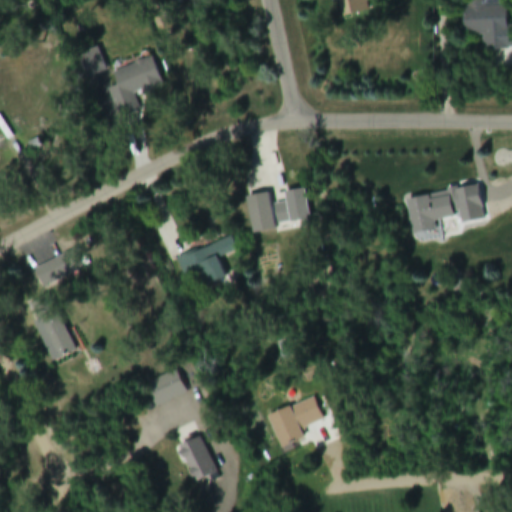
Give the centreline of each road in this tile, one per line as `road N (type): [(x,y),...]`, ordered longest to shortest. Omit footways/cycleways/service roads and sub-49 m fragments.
road 1 (residential): [(511,124),(278,123),(189,151),(0,248)]
road 2 (residential): [(511,480),(362,492),(327,454)]
road 3 (residential): [(74,511),(0,358)]
road 4 (residential): [(300,122),(271,0)]
